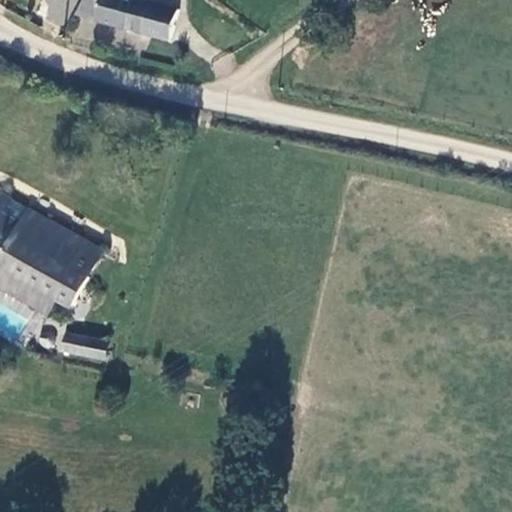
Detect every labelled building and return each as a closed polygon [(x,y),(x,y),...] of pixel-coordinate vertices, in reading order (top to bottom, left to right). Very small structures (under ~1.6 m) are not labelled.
[(85,0),(77,15),(99,21),(104,0),(85,0)] [(143,0),(104,0),(99,21),(145,34),(147,28),(166,33),(172,7),(143,0)] [(75,305),(108,250),(5,193),(0,202),(0,262),(60,296),(75,305)] [(0,280),(53,311),(60,296),(0,262),(0,280)] [(71,335),(68,350),(109,359),(112,342),(71,335)]
